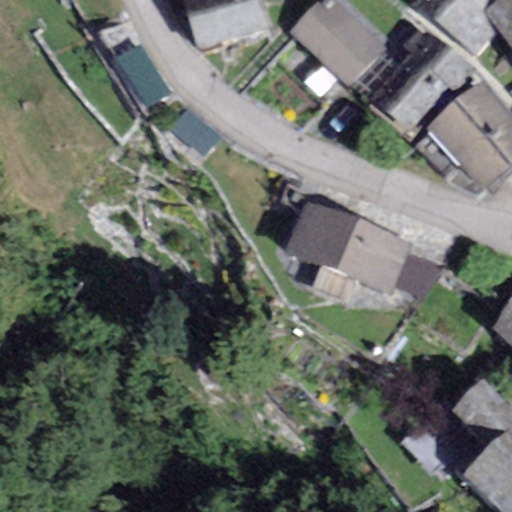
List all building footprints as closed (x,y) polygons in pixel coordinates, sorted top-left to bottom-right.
[(252,0),(183,0),(180,1),(199,56),(264,35),(252,0)] [(329,0),(327,0),(289,40),(345,93),(384,52),(329,0)] [(498,7),(489,0),(425,0),(412,16),(474,65),(497,41),(498,7)] [(511,0),(507,0),(498,7),(497,41),(511,60),(511,0)] [(471,80),(420,36),(406,52),(415,59),(371,111),(408,143),(448,96),(455,100),(471,80)] [(170,97),(141,48),(116,63),(145,112),(170,97)] [(511,121),(483,87),(427,135),(481,198),(511,171),(511,121)] [(186,109),(167,132),(204,161),(223,138),(186,109)] [(410,247),(304,208),(283,265),(389,303),(410,247)] [(511,315),(491,341),(511,357),(511,315)] [(491,461),(463,490),(485,511),(511,511),(511,420),(480,389),(449,420),(491,461)]
